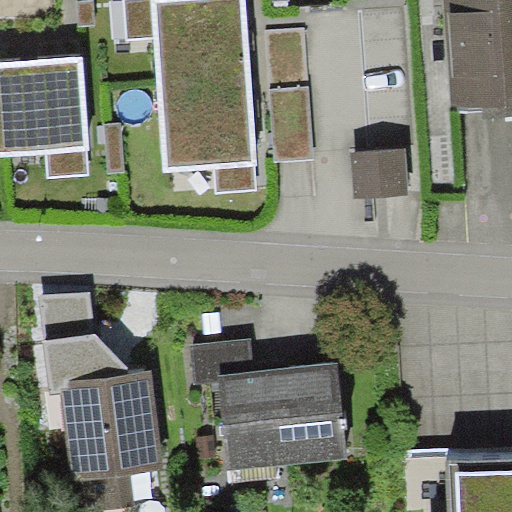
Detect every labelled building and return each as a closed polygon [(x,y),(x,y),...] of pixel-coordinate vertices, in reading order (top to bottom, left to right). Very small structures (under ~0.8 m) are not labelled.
[(274,0),(143,0),(153,76),(282,60),(274,0)] [(511,0),(419,0),(433,110),(511,100),(511,0)] [(390,154),(340,155),(340,202),(390,202),(390,154)] [(332,357),(236,365),(244,464),(341,455),(332,357)] [(164,367),(72,376),(81,473),(173,465),(164,367)] [(16,511),(12,441),(0,441),(0,511),(16,511)] [(511,511),(511,455),(429,458),(430,511),(511,511)]
